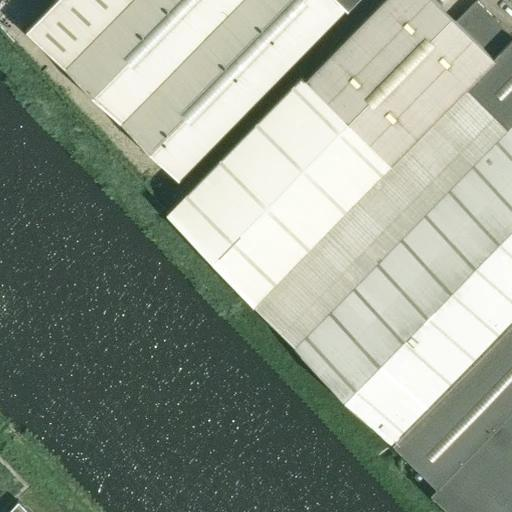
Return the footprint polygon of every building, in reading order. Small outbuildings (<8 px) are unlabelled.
[(353,0),(56,0),(27,30),(179,179),(353,0)] [(164,209),(253,302),(511,38),(511,34),(477,0),(456,21),(435,0),(382,0),(304,78),(298,73),(169,204),(164,209)] [(511,321),(511,38),(253,302),(395,441),(511,321)] [(511,511),(511,321),(395,441),(394,443),(433,480),(427,486),(453,511),(511,511)] [(31,511),(18,499),(4,511),(31,511)]
